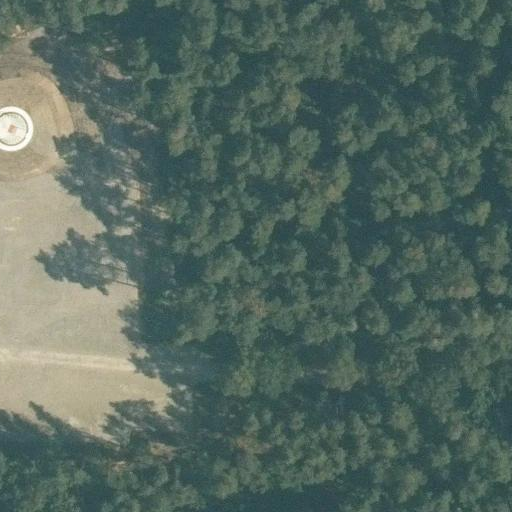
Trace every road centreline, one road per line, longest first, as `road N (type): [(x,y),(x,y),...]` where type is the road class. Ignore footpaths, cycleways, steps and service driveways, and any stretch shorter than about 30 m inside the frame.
road 1 (track): [(511,364),(26,353)]
road 2 (unknown): [(26,353),(90,511)]
